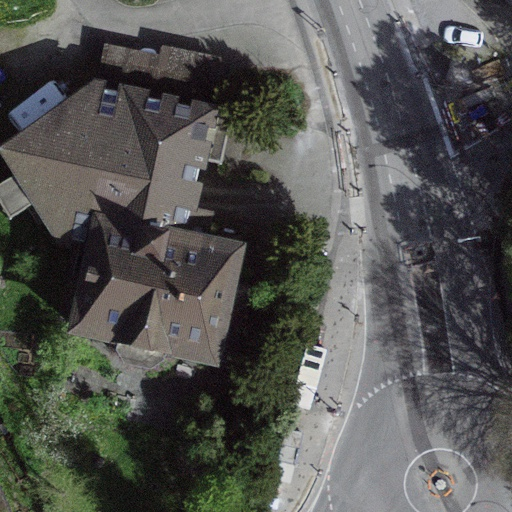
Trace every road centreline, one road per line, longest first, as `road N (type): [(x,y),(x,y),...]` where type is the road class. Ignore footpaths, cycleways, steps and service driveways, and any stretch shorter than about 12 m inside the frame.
road 1 (primary): [(405,185),(433,379)]
road 2 (primary): [(350,0),(405,185)]
road 3 (primary): [(433,379),(400,386),(350,430),(339,462),(343,511)]
road 4 (residential): [(405,185),(511,117)]
